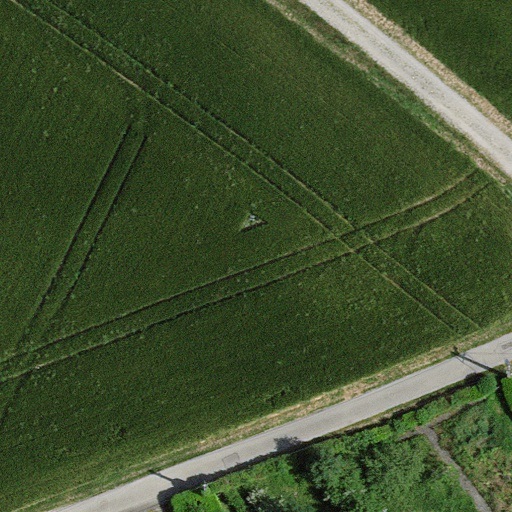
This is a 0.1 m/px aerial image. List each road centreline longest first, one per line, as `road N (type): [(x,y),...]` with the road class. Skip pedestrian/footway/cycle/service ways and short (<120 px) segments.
road 1 (unclassified): [(511,347),(93,511)]
road 2 (track): [(319,0),(511,157)]
